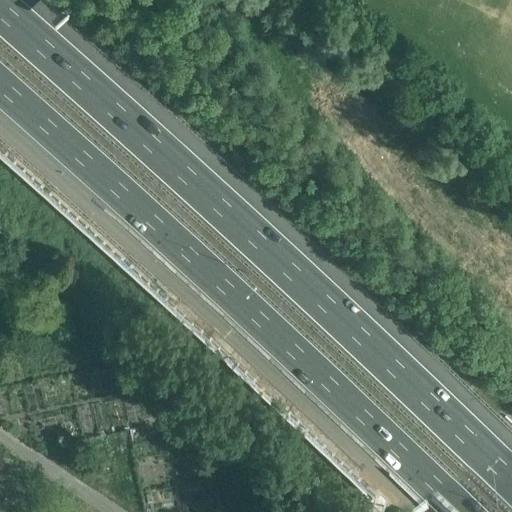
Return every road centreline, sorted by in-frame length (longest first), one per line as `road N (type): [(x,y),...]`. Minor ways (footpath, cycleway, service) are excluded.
road 1 (motorway): [(511,484),(144,135),(0,10)]
road 2 (motorway): [(0,90),(453,511)]
road 3 (track): [(211,0),(511,288)]
